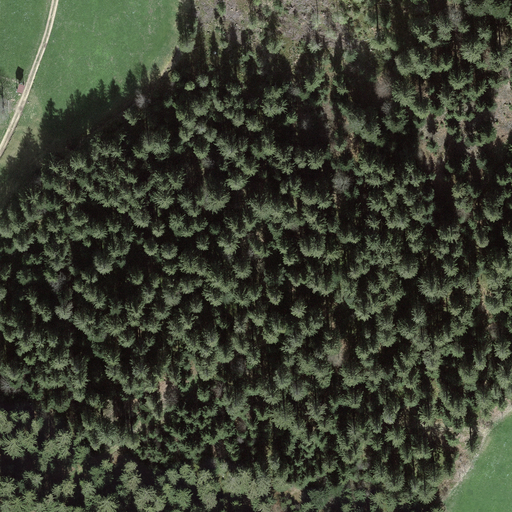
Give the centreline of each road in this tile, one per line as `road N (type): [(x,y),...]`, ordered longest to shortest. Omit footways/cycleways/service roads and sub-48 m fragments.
road 1 (track): [(30,511),(240,353),(402,278),(462,223),(511,139)]
road 2 (track): [(55,0),(0,151)]
